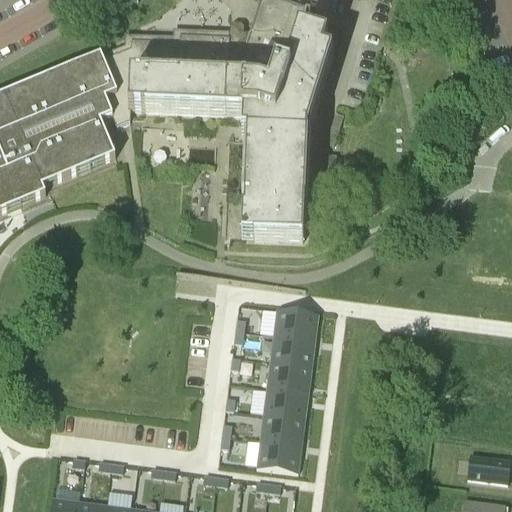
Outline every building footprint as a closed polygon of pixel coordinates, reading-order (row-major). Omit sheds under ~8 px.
[(261,0),(259,7),(272,11),(275,2),(269,0),(261,0)] [(307,159),(308,136),(336,44),(311,37),(318,15),(275,2),(272,11),(259,7),(247,44),(243,44),(243,39),(230,38),(230,44),(229,44),(229,42),(179,40),(179,47),(131,45),(131,54),(103,65),(117,98),(105,103),(112,121),(117,132),(130,126),(130,116),(242,121),(241,140),(246,140),(242,242),(303,245),(305,196),(335,197),(336,159),(307,159)] [(103,65),(101,59),(0,101),(0,223),(49,203),(46,195),(115,167),(113,162),(116,161),(101,126),(112,121),(105,103),(117,98),(103,65)] [(511,210),(500,209),(487,309),(511,312),(511,210)] [(184,331),(188,301),(159,297),(155,327),(184,331)] [(273,341),(315,347),(318,320),(277,315),(273,341)] [(236,337),(244,337),(246,326),(238,325),(236,337)] [(156,334),(150,359),(177,365),(183,340),(156,334)] [(235,348),(243,349),(244,337),(236,337),(235,348)] [(511,343),(482,340),(471,437),(511,443),(511,343)] [(270,367),(312,373),(315,347),(273,341),(270,367)] [(231,375),(239,376),(241,364),(233,363),(231,375)] [(267,394),(308,399),(312,373),(270,367),(267,394)] [(263,420),(305,425),(308,399),(267,394),(263,420)] [(226,415),(234,416),(236,404),(228,403),(226,415)] [(260,446),(302,451),(305,425),(263,420),(260,446)] [(223,441),(231,442),(232,430),(224,429),(223,441)] [(221,453),(229,454),(231,442),(223,441),(221,453)] [(257,472),(298,478),(302,451),(260,446),(257,472)] [(508,489),(508,488),(504,487),(507,465),(511,466),(511,465),(471,460),(470,461),(472,461),(469,483),(468,483),(468,484),(508,489)] [(73,464),(72,472),(84,474),(85,466),(73,464)] [(99,468),(98,476),(110,477),(111,469),(99,468)] [(111,469),(110,477),(122,479),(123,471),(111,469)] [(152,474),(151,482),(162,484),(163,476),(152,474)] [(163,476),(162,484),(174,485),(175,477),(163,476)] [(204,481),(203,489),(215,491),(216,483),(204,481)] [(216,483),(215,491),(227,492),(228,484),(216,483)] [(256,488),(255,496),(267,497),(268,489),(256,488)] [(268,489),(267,497),(279,499),(280,491),(268,489)] [(78,511),(80,507),(53,503),(52,511),(78,511)]
